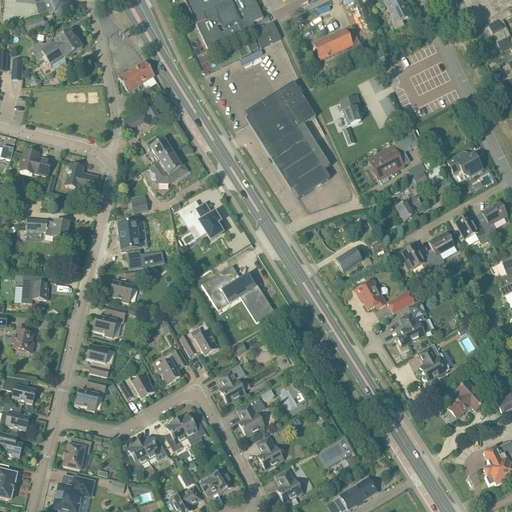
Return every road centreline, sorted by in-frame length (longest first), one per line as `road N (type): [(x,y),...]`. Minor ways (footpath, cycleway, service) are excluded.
road 1 (primary): [(446,511),(126,0)]
road 2 (residential): [(54,421),(124,430),(197,396),(251,483),(252,511)]
road 3 (residential): [(54,421),(112,176),(107,156)]
road 4 (residential): [(509,180),(421,0)]
road 5 (residential): [(107,156),(117,140),(92,0)]
